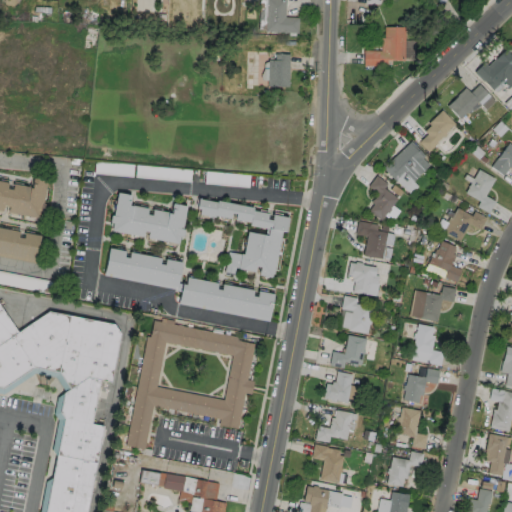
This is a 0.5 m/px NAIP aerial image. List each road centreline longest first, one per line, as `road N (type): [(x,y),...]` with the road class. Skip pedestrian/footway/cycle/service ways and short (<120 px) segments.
road 1 (tertiary): [(265,511),(322,194),(326,0)]
road 2 (residential): [(285,197),(102,182),(89,280),(159,294),(175,310),(259,325)]
road 3 (residential): [(511,235),(497,265),(442,511)]
road 4 (tertiary): [(511,8),(322,194)]
